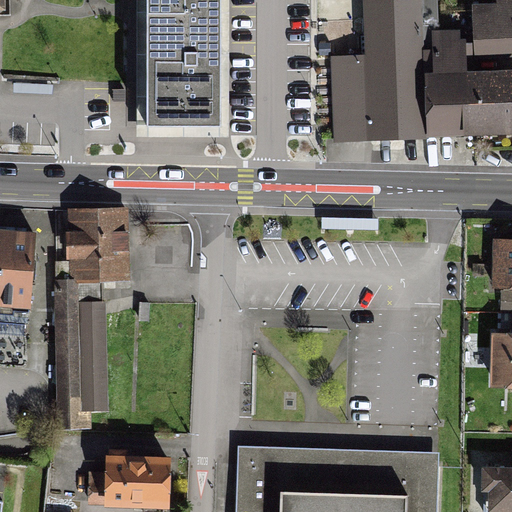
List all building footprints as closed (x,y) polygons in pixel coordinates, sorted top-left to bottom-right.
[(0,0),(0,12),(10,13),(9,0),(0,0)] [(171,0),(169,93),(239,94),(240,0),(171,0)] [(331,139),(511,136),(511,6),(469,7),(469,45),(436,45),(435,0),(359,0),(361,59),(330,59),(331,139)] [(135,271),(128,210),(73,210),(74,254),(57,255),(67,407),(114,404),(105,273),(135,271)] [(378,218),(322,217),(322,229),(378,230),(378,218)] [(0,305),(23,308),(29,233),(0,231),(0,305)] [(511,244),(491,244),(489,289),(511,289),(511,244)] [(511,302),(497,303),(496,322),(511,322),(511,302)] [(511,337),(488,338),(487,385),(511,385),(511,337)] [(441,511),(442,442),(235,439),(234,511),(441,511)] [(481,471),(481,511),(511,511),(511,449),(507,449),(507,471),(481,471)] [(160,464),(99,462),(98,474),(89,473),(88,505),(159,507),(160,464)]
